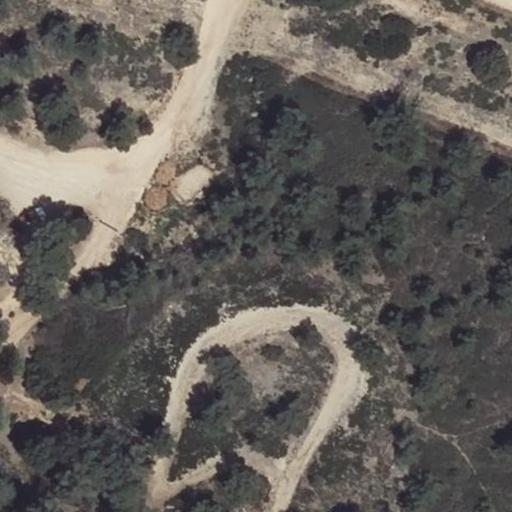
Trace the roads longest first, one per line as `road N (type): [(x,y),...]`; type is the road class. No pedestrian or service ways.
road 1 (track): [(279,511),(357,364),(324,325),(259,321),(212,340),(146,470),(92,511)]
road 2 (track): [(0,147),(113,221),(176,153),(241,0)]
road 3 (track): [(0,342),(113,221)]
road 4 (track): [(0,23),(32,86),(38,170)]
